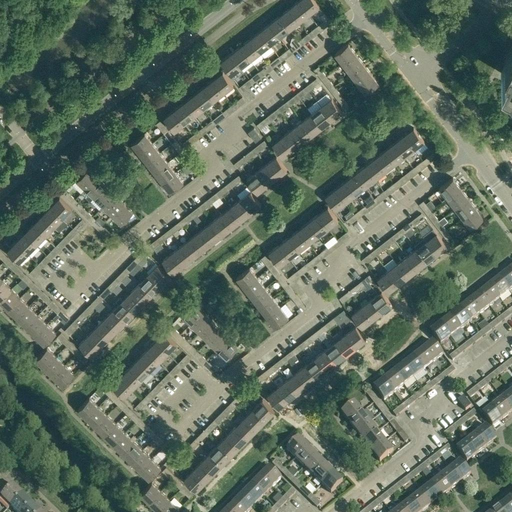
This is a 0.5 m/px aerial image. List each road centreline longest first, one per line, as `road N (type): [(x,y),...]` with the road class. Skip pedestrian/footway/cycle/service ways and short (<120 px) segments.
road 1 (residential): [(117,251),(207,177),(217,145),(243,112),(369,13)]
road 2 (residential): [(221,385),(311,313),(322,280),(348,247),(473,149)]
road 3 (unclassified): [(39,159),(239,0)]
road 4 (residential): [(336,511),(417,446),(432,396),(511,336)]
road 5 (unclassified): [(415,72),(511,2)]
